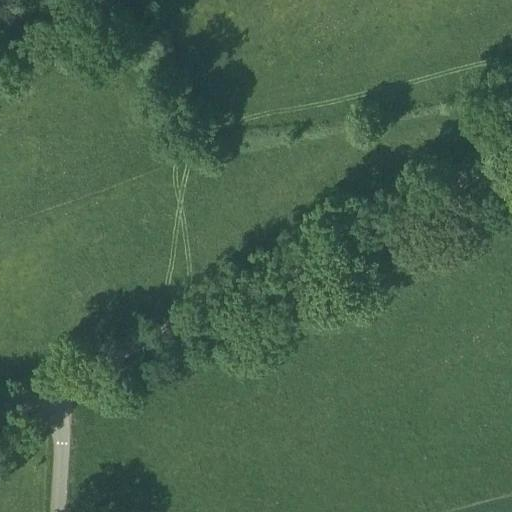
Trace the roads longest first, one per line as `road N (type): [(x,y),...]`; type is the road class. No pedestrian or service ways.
road 1 (unclassified): [(63,385),(511,156)]
road 2 (unclassified): [(58,511),(63,385)]
